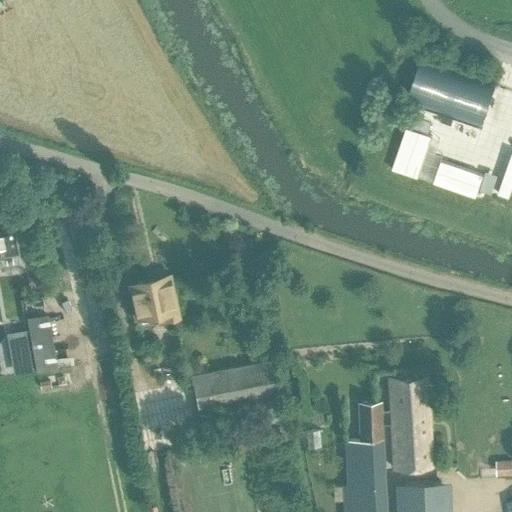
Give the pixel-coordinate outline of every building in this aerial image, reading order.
[(406,101),(481,127),(496,86),(421,60),(406,101)] [(402,136),(448,151),(457,122),(412,107),(402,136)] [(511,171),(508,171),(499,206),(511,209),(511,171)] [(0,267),(19,264),(17,249),(11,218),(0,220),(0,267)] [(168,320),(177,315),(168,275),(128,284),(135,315),(137,323),(150,324),(168,320)] [(36,371),(56,368),(46,314),(27,318),(36,371)] [(61,315),(54,318),(57,327),(64,325),(61,315)] [(197,409),(276,395),(269,359),(191,374),(197,409)] [(389,410),(390,421),(393,466),(432,463),(426,375),(387,378),(389,410)] [(347,484),(342,485),(343,511),(386,511),(383,421),(390,421),(389,410),(382,410),(381,400),(358,401),(360,439),(345,439),(345,440),(347,484)] [(269,487),(281,485),(274,448),(262,451),(269,487)] [(511,474),(511,460),(497,461),(497,475),(511,474)] [(399,511),(445,511),(445,480),(399,482),(399,511)]
